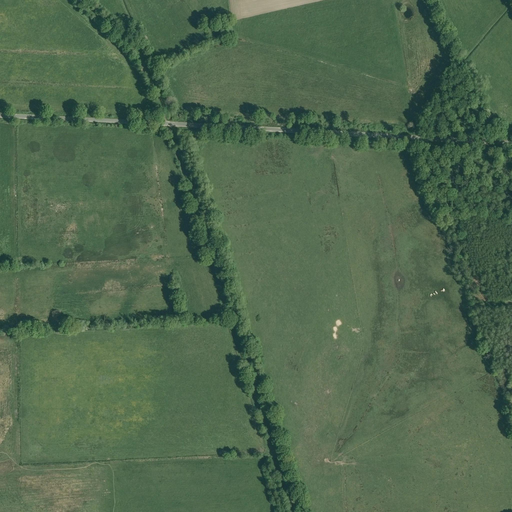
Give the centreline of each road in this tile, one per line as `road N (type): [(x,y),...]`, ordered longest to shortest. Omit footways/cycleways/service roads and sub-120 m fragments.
road 1 (unclassified): [(511,144),(0,115)]
road 2 (track): [(295,511),(173,124)]
